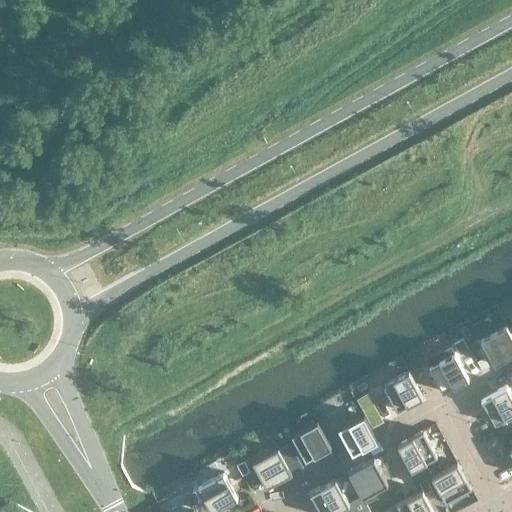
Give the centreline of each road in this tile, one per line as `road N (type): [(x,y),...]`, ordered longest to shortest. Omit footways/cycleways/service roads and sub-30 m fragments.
road 1 (secondary): [(511,21),(46,272)]
road 2 (secondary): [(72,320),(511,74)]
road 3 (residential): [(441,399),(499,507)]
